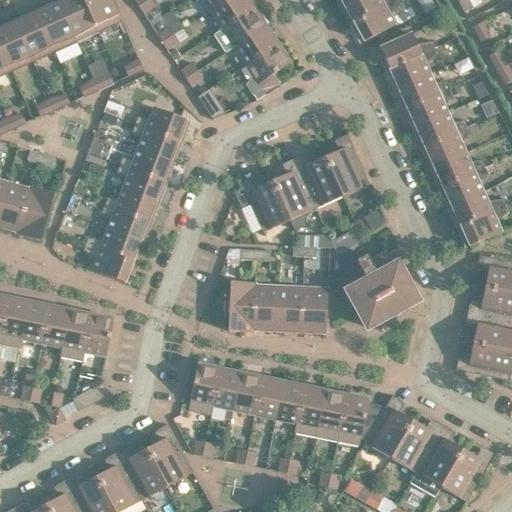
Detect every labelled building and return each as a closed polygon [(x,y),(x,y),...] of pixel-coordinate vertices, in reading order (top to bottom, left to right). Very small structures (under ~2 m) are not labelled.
[(66,0),(58,4),(75,41),(97,31),(82,0),(66,0)] [(109,0),(82,0),(97,31),(119,21),(109,0)] [(142,14),(154,6),(150,0),(147,0),(138,7),(142,14)] [(201,0),(209,11),(226,0),(201,0)] [(221,29),(253,8),(247,0),(226,0),(209,11),(221,29)] [(348,0),(339,5),(345,17),(348,15),(352,22),(392,0),(348,0)] [(388,15),(400,4),(397,0),(392,0),(352,22),(356,29),(353,31),(360,44),(394,25),(388,15)] [(463,12),(472,7),(467,0),(462,0),(458,3),(463,12)] [(75,41),(58,4),(46,9),(35,12),(53,51),(75,41)] [(233,47),(265,26),(253,8),(221,29),(233,47)] [(14,24),(31,61),(53,51),(35,12),(26,18),(14,24)] [(478,39),(487,34),(482,22),(472,28),(478,39)] [(31,61),(14,24),(2,29),(0,29),(0,50),(9,71),(31,61)] [(245,65),(277,44),(265,26),(233,47),(245,65)] [(161,43),(173,35),(168,27),(156,35),(161,43)] [(388,69),(434,48),(431,41),(415,44),(411,34),(376,49),(382,63),(384,61),(388,69)] [(166,50),(178,42),(173,35),(161,43),(166,50)] [(277,44),(245,65),(260,88),(252,93),(253,94),(260,89),(277,84),(274,73),(289,63),(277,44)] [(437,54),(434,48),(388,69),(391,76),(388,77),(393,88),(428,72),(424,64),(437,54)] [(0,74),(9,71),(0,50),(0,74)] [(168,54),(173,61),(176,58),(172,51),(168,54)] [(496,70),(506,64),(498,53),(489,58),(496,70)] [(129,75),(142,70),(137,59),(125,67),(129,75)] [(185,79),(197,71),(191,63),(180,71),(185,79)] [(502,82),(511,77),(506,64),(496,70),(502,82)] [(190,86),(201,78),(197,71),(185,79),(190,86)] [(433,83),(428,72),(393,88),(399,102),(402,101),(405,108),(449,88),(445,81),(433,83)] [(97,90),(109,84),(105,76),(92,79),(97,90)] [(85,95),(97,90),(92,79),(81,87),(85,95)] [(446,113),(442,103),(452,96),(449,88),(405,108),(409,115),(406,117),(411,129),(446,113)] [(225,114),(208,89),(197,97),(211,118),(222,111),(224,114),(225,114)] [(53,110),(65,104),(61,95),(48,99),(53,110)] [(41,115),(53,110),(48,99),(37,106),(41,115)] [(124,120),(128,110),(112,103),(108,114),(124,120)] [(136,117),(133,124),(177,141),(180,134),(183,135),(188,121),(152,108),(148,118),(136,117)] [(451,123),(446,113),(411,129),(417,141),(420,140),(423,147),(466,128),(463,121),(451,123)] [(10,129),(22,124),(18,115),(5,119),(10,129)] [(0,133),(10,129),(5,119),(0,121),(0,133)] [(133,124),(131,132),(141,139),(137,149),(173,162),(178,149),(174,148),(177,141),(133,124)] [(464,152),(460,143),(470,135),(466,128),(423,147),(427,155),(424,156),(429,168),(464,152)] [(88,149),(99,153),(105,137),(94,133),(88,149)] [(345,137),(334,142),(338,151),(324,158),(341,197),(367,185),(372,196),(373,195),(345,133),(344,134),(345,137)] [(137,149),(133,159),(121,157),(118,165),(162,181),(164,174),(168,175),(173,162),(137,149)] [(38,164),(41,154),(29,151),(26,160),(38,164)] [(441,187),(484,167),(481,160),(469,162),(464,152),(429,168),(435,181),(438,179),(441,187)] [(50,167),(53,158),(41,154),(38,164),(50,167)] [(315,208),(341,197),(324,158),(309,164),(305,155),(293,161),(315,208)] [(315,208),(293,161),(281,166),(285,175),(271,181),(289,220),(293,230),(302,225),(307,212),(315,208)] [(484,167),(441,187),(444,194),(441,195),(447,208),(482,192),(478,182),(494,169),(491,164),(484,167)] [(118,165),(115,172),(125,179),(122,189),(158,203),(162,190),(159,188),(162,181),(118,165)] [(262,232),(289,220),(271,181),(257,188),(253,179),(241,184),(240,181),(239,181),(267,243),(262,232)] [(17,229),(29,189),(28,189),(6,182),(0,203),(0,227),(6,229),(9,227),(17,229)] [(29,187),(28,189),(29,189),(17,229),(26,232),(25,234),(27,237),(40,241),(54,194),(29,187)] [(105,198),(103,205),(147,222),(149,214),(153,216),(158,203),(122,189),(118,199),(105,198)] [(486,201),(482,192),(447,208),(453,220),(456,219),(459,226),(505,205),(502,199),(486,201)] [(459,235),(465,248),(500,232),(495,222),(511,208),(511,201),(505,205),(459,226),(462,233),(459,235)] [(147,222),(103,205),(100,212),(110,220),(106,229),(142,243),(147,230),(144,229),(147,222)] [(86,238),(84,244),(131,263),(134,255),(137,256),(142,243),(106,229),(102,239),(86,238)] [(330,242),(328,237),(317,236),(317,248),(333,249),(330,242)] [(346,250),(338,238),(330,242),(333,249),(335,253),(343,253),(346,250)] [(131,263),(84,244),(81,251),(95,260),(91,271),(127,284),(131,272),(128,271),(131,263)] [(303,257),(303,247),(292,247),(292,257),(303,257)] [(314,258),(315,248),(303,247),(303,257),(314,258)] [(416,300),(396,264),(390,267),(384,256),(397,249),(397,248),(370,262),(366,255),(361,258),(391,313),(401,307),(402,308),(416,300)] [(253,260),(254,250),(239,250),(238,260),(253,260)] [(268,261),(269,251),(254,250),(253,260),(268,261)] [(484,287),(511,293),(511,262),(477,255),(476,257),(480,257),(477,270),(487,272),(484,287)] [(391,313),(361,258),(355,261),(357,263),(351,266),(348,259),(334,258),(332,291),(347,291),(366,328),(381,320),(381,319),(391,313)] [(243,329),(243,327),(252,327),(254,285),(255,283),(229,282),(228,301),(224,300),(224,312),(228,312),(227,331),(240,332),(243,329)] [(263,331),(275,331),(277,286),(254,285),(252,327),(261,328),(263,331)] [(291,329),(300,329),(302,288),(277,286),(275,331),(288,332),(291,329)] [(468,313),(511,322),(511,293),(484,287),(481,303),(471,301),(468,313)] [(324,333),(326,289),(302,288),(300,329),(308,330),(311,333),(324,333)] [(0,343),(17,347),(19,339),(27,301),(6,297),(0,325),(0,343)] [(19,339),(40,344),(48,306),(27,301),(19,339)] [(40,344),(61,348),(69,310),(48,306),(40,344)] [(69,310),(61,348),(59,356),(82,361),(83,353),(83,352),(90,314),(69,310)] [(511,351),(511,322),(468,313),(466,326),(475,328),(472,344),(511,351)] [(102,365),(103,365),(112,319),(90,314),(83,352),(83,353),(104,357),(102,365)] [(511,381),(508,380),(511,361),(511,351),(472,344),(469,359),(459,357),(457,369),(453,369),(453,370),(511,381)] [(197,364),(189,402),(186,418),(188,410),(210,415),(212,407),(211,406),(219,369),(197,364)] [(232,411),(240,373),(219,369),(211,406),(212,407),(225,409),(224,416),(226,419),(230,420),(232,411)] [(261,377),(240,373),(232,411),(253,415),(261,377)] [(261,377),(253,415),(274,420),(282,382),(261,377)] [(303,386),(282,382),(274,420),(296,424),(303,386)] [(100,398),(94,387),(100,384),(99,384),(71,399),(78,411),(108,395),(108,394),(100,398)] [(29,402),(31,388),(23,386),(20,400),(29,402)] [(303,386),(296,424),(294,432),(314,436),(316,428),(317,428),(324,390),(303,386)] [(37,403),(40,389),(31,388),(29,402),(37,403)] [(337,441),(339,433),(338,433),(346,395),(324,390),(317,428),(316,428),(314,436),(337,441)] [(59,408),(62,394),(53,392),(50,406),(59,408)] [(365,444),(390,458),(411,421),(397,413),(402,405),(391,398),(393,395),(392,394),(358,454),(359,454),(365,444)] [(346,395),(338,433),(339,433),(337,441),(358,445),(368,399),(346,395)] [(64,420),(63,419),(57,409),(48,414),(54,425),(64,420)] [(415,472),(441,427),(430,420),(425,429),(411,421),(390,458),(415,472)] [(159,442),(145,449),(166,487),(191,473),(197,483),(184,459),(165,423),(163,424),(165,427),(154,433),(159,442)] [(440,487),(461,449),(447,441),(452,433),(441,427),(415,472),(409,483),(417,488),(423,486),(435,493),(433,496),(434,497),(440,487)] [(201,457),(204,443),(195,441),(192,455),(201,457)] [(210,458),(213,444),(204,443),(201,457),(210,458)] [(140,501),(166,487),(145,449),(131,457),(127,448),(115,455),(140,501)] [(243,465),(246,451),(237,449),(235,463),(243,465)] [(460,511),(466,501),(491,456),(493,452),(492,452),(490,455),(479,449),(475,457),(461,449),(440,487),(465,501),(459,511),(460,511)] [(252,467),(255,453),(246,451),(243,465),(252,467)] [(108,470),(95,477),(113,511),(119,511),(140,501),(115,455),(104,461),(108,470)] [(286,474),(288,460),(280,458),(277,472),(286,474)] [(294,476),(297,462),(288,460),(286,474),(294,476)] [(326,488),(329,474),(320,472),(318,486),(326,488)] [(335,490),(338,476),(329,474),(326,488),(335,490)] [(80,511),(113,511),(95,477),(81,485),(76,476),(65,482),(80,511)] [(80,511),(65,482),(53,489),(58,497),(44,505),(48,511),(80,511)] [(363,502),(369,491),(359,486),(353,496),(363,502)] [(382,498),(369,491),(363,502),(376,509),(382,498)]
